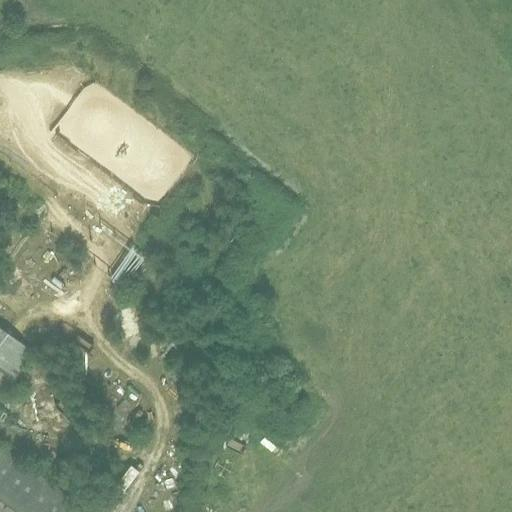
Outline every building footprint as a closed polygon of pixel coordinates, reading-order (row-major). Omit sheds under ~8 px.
[(61,264),(68,253),(52,242),(45,253),(61,264)] [(124,319),(114,325),(125,341),(135,335),(124,319)] [(0,511),(83,511),(85,510),(0,447),(0,398),(35,351),(0,326),(0,511)] [(87,336),(81,344),(108,365),(114,358),(87,336)] [(157,511),(183,511),(173,499),(157,511)]
